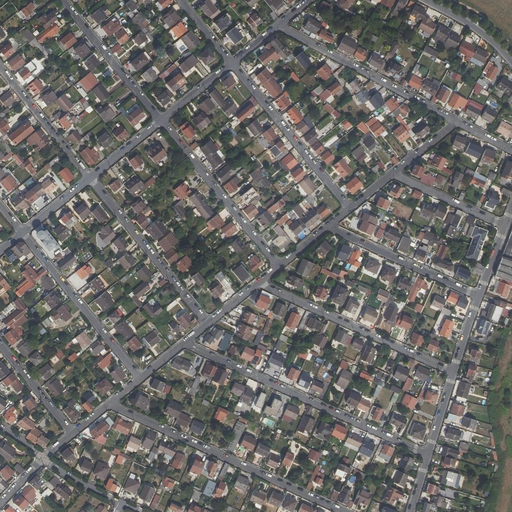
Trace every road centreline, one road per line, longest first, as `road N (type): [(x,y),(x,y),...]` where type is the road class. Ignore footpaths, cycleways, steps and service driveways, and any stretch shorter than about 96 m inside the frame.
road 1 (residential): [(184,341),(428,455)]
road 2 (residential): [(342,511),(111,405)]
road 3 (residential): [(453,372),(258,286)]
road 4 (residential): [(457,122),(278,25)]
road 5 (residential): [(279,268),(161,119)]
road 6 (residential): [(230,64),(349,210)]
road 7 (residential): [(139,377),(21,233)]
road 8 (residential): [(90,177),(206,322)]
road 9 (residential): [(328,228),(478,296)]
road 10 (residential): [(161,119),(61,0)]
road 11 (residential): [(0,67),(90,177)]
road 12 (residential): [(505,226),(391,174)]
